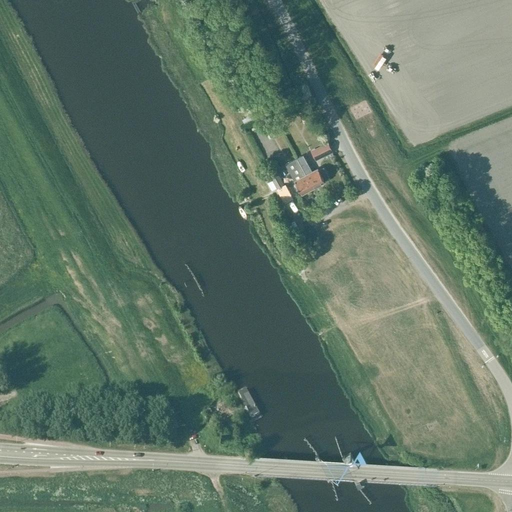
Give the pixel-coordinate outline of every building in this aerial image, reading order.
[(280,107),(274,111),(277,117),(284,113),(280,107)] [(327,142),(315,148),(318,155),(330,148),(327,142)] [(297,157),(312,187),(324,181),(323,180),(326,178),(327,176),(323,169),(321,168),(318,170),(318,169),(311,172),(302,154),(297,157)] [(312,187),(297,157),(290,161),(291,162),(287,164),(295,180),(294,180),(300,193),(312,187)] [(271,160),(260,166),(263,171),(274,166),(271,160)] [(269,175),(277,189),(284,185),(276,171),(269,175)] [(251,423),(262,418),(247,388),(236,393),(251,423)] [(213,417),(208,409),(201,413),(206,421),(213,417)] [(347,458),(342,461),(355,486),(357,490),(363,488),(360,483),(347,458)] [(318,459),(316,460),(329,485),(331,484),(318,459)]
